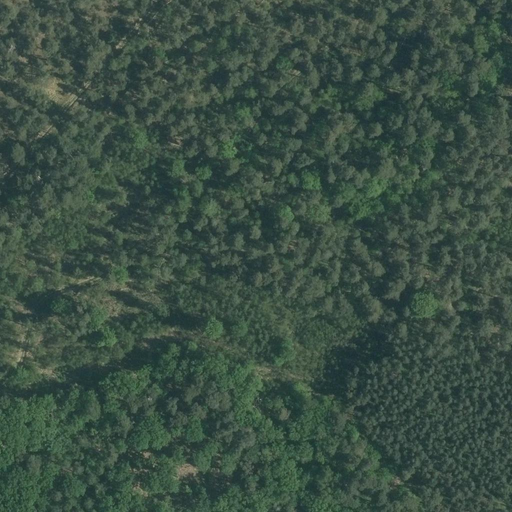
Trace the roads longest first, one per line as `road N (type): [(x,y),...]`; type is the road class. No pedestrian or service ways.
road 1 (track): [(387,0),(275,91),(161,239),(116,269),(43,299),(19,364),(0,381)]
road 2 (track): [(0,179),(156,0)]
